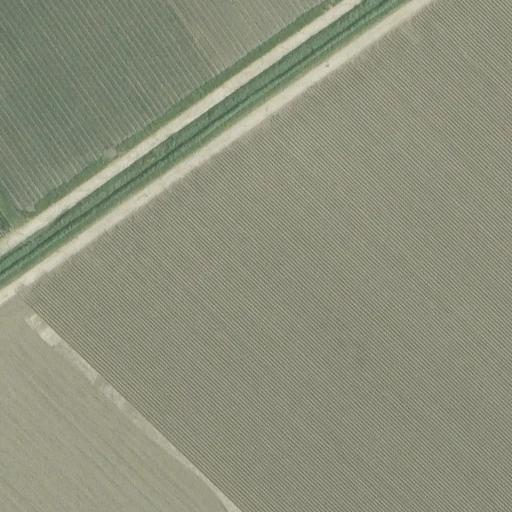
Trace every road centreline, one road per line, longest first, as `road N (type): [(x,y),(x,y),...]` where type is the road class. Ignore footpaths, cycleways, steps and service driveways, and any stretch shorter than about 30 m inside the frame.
road 1 (track): [(0,299),(424,0)]
road 2 (track): [(342,0),(0,243)]
